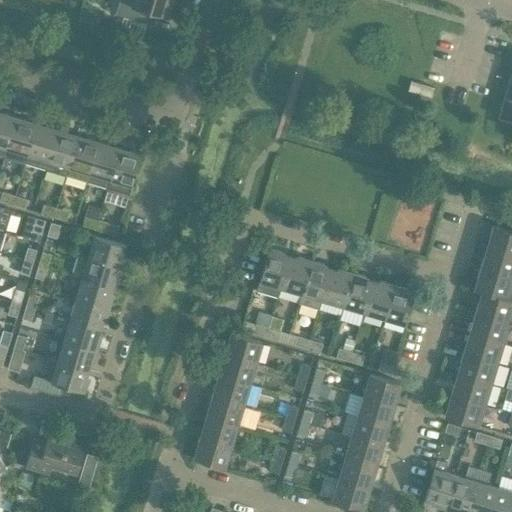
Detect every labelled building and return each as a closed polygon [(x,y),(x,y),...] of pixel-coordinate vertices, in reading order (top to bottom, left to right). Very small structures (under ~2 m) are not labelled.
[(119,0),(115,14),(146,24),(149,12),(166,17),(169,9),(172,10),(175,0),(119,0)] [(0,156),(4,157),(16,117),(0,111),(0,156)] [(16,117),(4,157),(24,163),(27,154),(37,123),(16,117)] [(37,123),(27,154),(24,163),(45,169),(57,129),(37,123)] [(57,129),(45,169),(66,175),(78,135),(57,129)] [(78,135),(66,175),(87,181),(99,141),(78,135)] [(99,141),(87,181),(107,187),(119,148),(99,141)] [(119,148),(107,187),(129,194),(140,155),(140,154),(119,148)] [(0,201),(12,205),(15,196),(1,191),(0,194),(0,201)] [(15,196),(12,205),(25,209),(28,199),(15,196)] [(53,217),(56,208),(43,204),(40,213),(53,217)] [(0,230),(5,232),(11,210),(2,207),(0,206),(0,230)] [(56,208),(53,217),(66,221),(69,211),(56,208)] [(95,230),(97,221),(84,217),(82,226),(95,230)] [(41,234),(45,221),(36,218),(32,232),(41,234)] [(97,221),(95,230),(107,234),(114,236),(118,226),(98,220),(97,221)] [(56,239),(60,225),(50,223),(46,236),(56,239)] [(511,231),(493,226),(487,247),(511,254),(511,231)] [(88,257),(121,267),(125,254),(124,251),(126,245),(86,233),(82,244),(91,247),(88,257)] [(23,260),(33,262),(36,250),(27,247),(23,260)] [(259,281),(256,291),(277,297),(280,287),(289,256),(283,254),(282,251),(269,247),(259,281)] [(511,254),(487,247),(481,268),(511,277),(511,254)] [(38,264),(48,267),(51,254),(42,252),(38,264)] [(121,267),(88,257),(77,253),(71,274),(82,277),(113,287),(115,281),(118,279),(121,267)] [(289,256),(280,287),(301,293),(311,260),(298,256),(295,258),(289,256)] [(33,262),(23,260),(19,273),(29,276),(33,262)] [(311,260),(301,293),(298,304),(318,310),(322,300),(331,268),(325,267),(323,264),(311,260)] [(48,267),(38,264),(34,277),(44,280),(48,267)] [(342,306),(352,272),(340,269),(337,270),(331,268),(322,300),(342,306)] [(511,285),(511,277),(481,268),(474,289),(511,299),(508,298),(511,285)] [(352,272),(342,306),(363,312),(372,281),(366,279),(365,276),(352,272)] [(76,298),(109,308),(113,296),(111,293),(113,287),(82,277),(76,298)] [(384,318),(394,285),(381,281),(378,283),(372,281),(363,312),(384,318)] [(394,285),(384,318),(405,324),(414,293),(408,291),(406,288),(394,285)] [(11,301),(20,304),(24,291),(14,288),(11,301)] [(511,313),(511,299),(474,289),(482,292),(476,312),(510,322),(511,313)] [(26,306),(35,308),(39,296),(30,293),(26,306)] [(70,319),(101,328),(102,322),(105,321),(109,308),(76,298),(70,319)] [(20,304),(11,301),(6,315),(16,318),(20,304)] [(26,306),(22,319),(31,322),(35,308),(26,306)] [(510,322),(476,312),(470,332),(503,342),(510,322)] [(46,313),(44,321),(53,323),(55,316),(46,313)] [(271,316),(268,328),(279,331),(282,320),(271,316)] [(63,339),(97,349),(100,337),(99,334),(101,328),(70,319),(63,339)] [(265,337),(268,328),(255,324),(252,333),(265,337)] [(268,328),(265,337),(278,341),(281,331),(268,328)] [(0,339),(0,343),(8,345),(12,333),(3,330),(0,339)] [(225,354),(255,363),(262,341),(231,332),(225,354)] [(503,342),(470,332),(463,353),(497,363),(503,342)] [(14,347),(22,350),(26,337),(18,334),(14,347)] [(296,336),(294,345),(307,349),(310,340),(296,336)] [(346,338),(342,349),(351,352),(354,340),(346,338)] [(57,360),(88,369),(90,363),(93,362),(97,349),(63,339),(57,360)] [(310,340),(307,349),(320,353),(322,344),(310,340)] [(22,350),(14,347),(7,368),(19,372),(25,351),(22,350)] [(338,348),(335,357),(348,361),(351,352),(342,349),(338,348)] [(351,352),(348,361),(361,365),(364,356),(351,352)] [(497,363),(463,353),(457,374),(491,384),(497,363)] [(218,374),(249,384),(255,363),(225,354),(218,374)] [(88,369),(57,360),(57,362),(48,359),(44,369),(54,372),(51,381),(63,385),(84,391),(88,378),(86,375),(88,369)] [(390,374),(393,365),(380,361),(377,370),(390,374)] [(297,375),(306,378),(310,366),(301,363),(297,375)] [(315,368),(312,380),(320,383),(324,370),(315,368)] [(363,395),(394,404),(400,382),(370,373),(363,395)] [(212,395),(243,404),(249,384),(218,374),(212,395)] [(491,384),(457,374),(451,394),(485,405),(491,384)] [(63,385),(51,381),(34,376),(30,387),(60,396),(63,385)] [(297,376),(294,388),(302,391),(306,378),(297,376)] [(312,380),(308,392),(317,395),(320,383),(312,380)] [(485,405),(451,394),(445,416),(478,426),(485,405)] [(206,416),(237,425),(243,404),(212,395),(206,416)] [(394,404),(363,395),(357,416),(388,425),(394,404)] [(289,405),(285,417),(293,420),(297,408),(289,405)] [(303,409),(299,422),(308,424),(312,412),(303,409)] [(388,425),(357,416),(346,412),(340,433),(351,436),(381,445),(388,425)] [(200,437),(230,446),(237,425),(206,416),(200,437)] [(285,417),(281,430),(290,432),(293,420),(285,417)] [(299,422),(296,434),(304,436),(308,424),(299,422)] [(447,423),(444,432),(457,436),(460,427),(447,423)] [(0,431),(0,444),(6,446),(9,434),(0,431)] [(77,472),(85,442),(49,432),(46,443),(33,439),(25,466),(50,474),(53,465),(77,472)] [(476,432),(473,441),(486,444),(489,436),(476,432)] [(345,457),(375,466),(381,445),(351,436),(345,457)] [(489,436),(486,444),(499,448),(501,440),(489,436)] [(230,446),(200,437),(193,458),(224,467),(230,446)] [(21,440),(11,441),(12,451),(22,450),(21,440)] [(276,446),(273,459),(281,461),(285,449),(276,446)] [(291,451),(287,463),(296,465),(299,453),(291,451)] [(86,454),(81,473),(91,476),(97,457),(86,454)] [(375,466),(345,457),(338,478),(369,487),(375,466)] [(273,459),(269,471),(277,473),(281,461),(273,459)] [(445,508),(455,475),(444,471),(446,463),(436,460),(433,468),(424,499),(431,501),(432,504),(445,508)] [(287,463),(284,475),(292,478),(296,465),(287,463)] [(455,475),(445,508),(457,511),(460,510),(466,511),(479,469),(467,465),(464,477),(455,475)] [(479,469),(466,511),(488,511),(496,487),(487,484),(491,473),(479,469)] [(496,487),(488,511),(511,511),(511,509),(511,479),(501,476),(497,487),(496,487)] [(369,487),(338,478),(332,499),(363,508),(369,487)]
